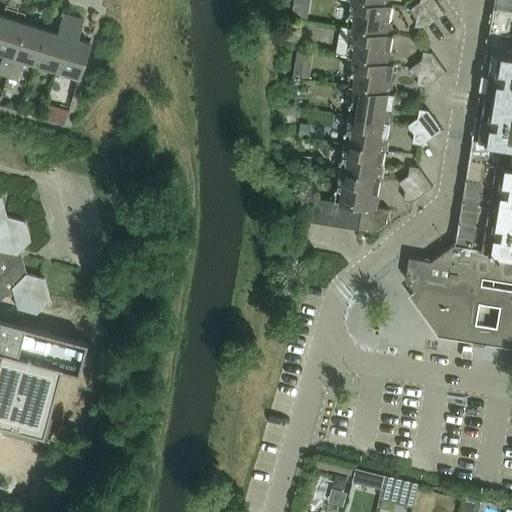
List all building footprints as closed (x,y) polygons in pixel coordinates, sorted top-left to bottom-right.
[(392,4),(387,3),(363,0),(351,0),(347,27),(353,28),(388,33),(392,4)] [(511,0),(494,0),(455,242),(431,259),(409,256),(405,279),(441,329),(464,332),(471,288),(469,288),(473,268),(511,274),(511,0)] [(445,13),(435,0),(420,0),(420,1),(434,20),(445,13)] [(434,20),(420,1),(411,6),(416,17),(415,26),(424,27),(434,20)] [(55,70),(71,16),(61,13),(55,32),(44,28),(33,63),(55,70)] [(0,73),(5,75),(22,22),(1,15),(0,18),(0,52),(1,53),(0,56),(0,73)] [(78,77),(89,43),(77,39),(83,20),(82,19),(71,16),(55,70),(78,77)] [(33,63),(44,28),(22,22),(5,75),(16,79),(22,60),(33,63)] [(393,34),(388,33),(353,28),(348,57),(353,58),(354,56),(388,62),(393,34)] [(446,71),(432,51),(423,50),(422,59),(436,78),(446,71)] [(394,63),(388,62),(354,56),(353,58),(349,86),(354,87),(354,85),(389,91),(394,63)] [(436,78),(422,59),(411,67),(418,75),(416,84),(425,86),(436,78)] [(395,92),(389,91),(354,85),(354,87),(349,115),(390,121),(395,92)] [(442,129),(428,109),(419,108),(418,117),(432,136),(442,129)] [(385,150),(390,121),(349,115),(345,143),(385,150)] [(432,136),(418,117),(407,124),(414,133),(412,142),(421,143),(432,136)] [(381,178),(385,150),(345,143),(340,172),(381,178)] [(433,186),(419,166),(410,165),(408,174),(422,193),(433,186)] [(376,206),(381,178),(340,172),(335,200),(335,201),(339,201),(351,203),(363,205),(360,229),(373,231),(386,222),(388,208),(376,206)] [(422,193),(408,174),(398,181),(404,190),(403,199),(412,201),(422,193)] [(323,223),(327,199),(313,197),(309,221),(323,223)] [(335,225),(339,201),(335,201),(335,200),(327,199),(323,223),(335,225)] [(347,227),(351,203),(339,201),(335,225),(347,227)] [(363,205),(351,203),(347,227),(360,229),(363,205)] [(511,293),(506,293),(506,292),(505,292),(497,342),(508,344),(508,343),(511,343),(511,293)] [(0,421),(42,431),(58,367),(76,372),(84,341),(0,319),(0,421)] [(382,511),(383,493),(368,492),(366,511),(382,511)] [(325,510),(330,511),(344,511),(347,503),(328,498),(325,510)]
